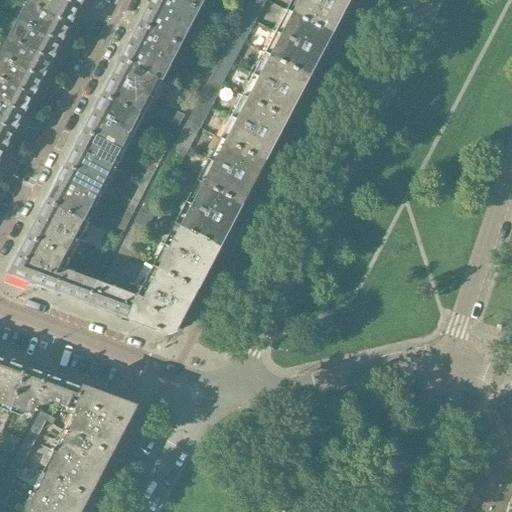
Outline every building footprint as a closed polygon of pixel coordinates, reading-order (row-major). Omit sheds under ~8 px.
[(79,8),(62,0),(28,0),(27,4),(69,26),(79,8)] [(82,0),(62,0),(79,8),(82,0)] [(200,10),(180,0),(150,0),(148,5),(192,27),(200,10)] [(205,0),(180,0),(200,10),(205,0)] [(255,21),(266,1),(264,0),(251,0),(243,15),(255,21)] [(342,14),(315,0),(292,0),(286,12),(331,35),(342,14)] [(349,0),(315,0),(342,14),(349,0)] [(69,26),(27,4),(17,22),(60,44),(69,26)] [(192,27),(148,5),(139,23),(182,45),(192,27)] [(331,35),(286,12),(275,33),(320,56),(331,35)] [(244,42),(255,21),(243,15),(232,36),(244,42)] [(60,44),(17,22),(8,39),(51,61),(60,44)] [(182,45),(139,23),(130,40),(173,63),(182,45)] [(320,56),(275,33),(264,54),(309,77),(320,56)] [(232,65),(244,42),(232,36),(220,59),(232,65)] [(51,61),(8,39),(0,55),(0,57),(42,79),(51,61)] [(173,63),(130,40),(120,59),(163,82),(173,63)] [(298,99),(309,77),(264,54),(253,75),(298,99)] [(42,79),(0,57),(0,79),(32,97),(42,79)] [(163,82),(120,59),(111,76),(154,99),(163,82)] [(221,86),(232,65),(220,59),(209,80),(221,86)] [(287,120),(298,99),(253,75),(242,97),(287,120)] [(154,99),(111,76),(101,94),(145,116),(154,99)] [(32,97),(0,79),(0,102),(23,114),(32,97)] [(210,109),(221,86),(209,80),(198,103),(210,109)] [(145,116),(101,94),(92,112),(136,134),(145,116)] [(287,120),(242,97),(230,118),(275,141),(287,120)] [(23,114),(0,102),(0,124),(14,132),(23,114)] [(199,131),(210,109),(198,103),(186,125),(199,131)] [(136,134),(92,112),(83,129),(126,152),(136,134)] [(178,127),(184,116),(176,113),(171,123),(178,127)] [(275,141),(230,118),(219,139),(264,163),(275,141)] [(14,132),(0,124),(0,147),(5,149),(14,132)] [(188,150),(199,131),(186,125),(176,144),(188,150)] [(126,152),(83,129),(82,132),(74,146),(118,169),(126,152)] [(253,184),(264,163),(219,139),(208,161),(253,184)] [(179,169),(188,150),(176,144),(166,163),(179,169)] [(118,169),(74,146),(65,164),(108,186),(118,169)] [(157,168),(165,152),(158,148),(150,164),(157,168)] [(242,205),(253,184),(208,161),(197,181),(242,205)] [(179,169),(166,163),(166,162),(154,184),(167,191),(179,169)] [(108,186),(65,164),(55,182),(99,205),(108,186)] [(149,183),(157,168),(150,164),(142,180),(149,183)] [(139,202),(149,183),(142,180),(132,198),(139,202)] [(242,205),(197,181),(186,203),(231,226),(242,205)] [(99,205),(55,182),(46,200),(89,223),(99,205)] [(156,212),(167,191),(154,184),(143,205),(156,212)] [(128,223),(139,202),(132,198),(121,220),(122,220),(128,223)] [(89,223),(46,200),(36,219),(79,241),(89,223)] [(220,247),(231,226),(186,203),(174,224),(220,247)] [(144,235),(156,212),(143,205),(131,229),(144,235)] [(79,241),(36,219),(27,237),(70,259),(79,241)] [(124,232),(128,223),(122,220),(118,229),(124,232)] [(209,268),(220,247),(174,224),(163,245),(209,268)] [(133,256),(144,235),(131,229),(121,250),(133,256)] [(120,240),(108,234),(102,247),(114,253),(120,240)] [(70,259),(27,237),(9,271),(11,277),(55,293),(60,277),(66,272),(65,269),(70,259)] [(197,290),(209,268),(163,245),(152,266),(197,290)] [(125,272),(133,256),(121,250),(113,265),(125,272)] [(197,290),(152,266),(141,287),(187,310),(197,290)] [(110,267),(107,274),(101,285),(98,283),(89,306),(127,320),(136,297),(134,297),(138,286),(122,277),(124,273),(110,267)] [(98,283),(66,272),(60,277),(55,293),(89,306),(98,283)] [(175,332),(187,310),(141,287),(136,297),(127,320),(168,335),(175,332)] [(0,383),(8,361),(0,357),(0,383)] [(27,368),(8,361),(0,383),(0,409),(10,413),(27,368)] [(27,414),(42,373),(27,368),(10,413),(21,417),(27,414)] [(52,403),(60,380),(42,373),(27,414),(35,411),(42,406),(42,407),(52,403)] [(133,414),(130,406),(60,380),(52,403),(75,412),(123,431),(133,414)] [(511,407),(504,428),(500,428),(493,445),(497,447),(494,453),(511,459),(511,407)] [(40,412),(27,436),(35,440),(48,416),(40,412)] [(112,453),(123,431),(75,412),(67,429),(112,453)] [(112,453),(67,429),(55,451),(101,475),(112,453)] [(2,433),(0,439),(0,451),(11,456),(20,440),(2,433)] [(27,436),(16,457),(24,461),(35,440),(27,436)] [(101,475),(55,451),(44,472),(90,496),(101,475)] [(481,475),(484,477),(511,487),(511,459),(494,453),(492,458),(488,458),(481,475)] [(9,460),(0,456),(0,466),(5,468),(9,460)] [(24,461),(16,457),(4,479),(12,483),(24,461)] [(81,511),(90,496),(44,472),(33,494),(67,511),(81,511)] [(506,511),(511,499),(511,487),(484,477),(476,498),(472,498),(466,511),(506,511)] [(12,483),(4,479),(4,481),(0,491),(0,503),(5,505),(12,483)] [(67,511),(33,494),(23,511),(67,511)]
